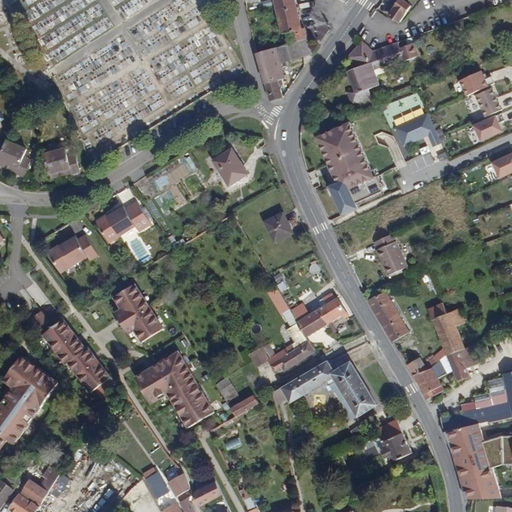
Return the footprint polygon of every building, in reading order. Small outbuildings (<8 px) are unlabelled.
[(286,38),(293,36),(295,45),(303,43),(310,42),(305,29),(295,0),(275,0),(277,7),(286,38)] [(411,0),(397,0),(392,8),(401,14),(411,0)] [(252,23),(258,22),(255,11),(249,13),(252,23)] [(349,66),(355,81),(356,86),(349,88),(353,102),(374,94),(370,85),(381,81),(378,70),(395,64),(396,61),(395,57),(405,54),(406,57),(421,51),(416,38),(410,40),(408,33),(375,45),(363,36),(349,53),(351,54),(360,62),(349,66)] [(306,55),(312,53),(310,42),(303,43),(306,55)] [(287,76),(283,61),(306,55),(303,43),(295,45),(259,53),(273,99),(284,97),(281,87),(285,86),(283,77),(287,76)] [(468,91),(496,78),(492,71),(486,74),(482,66),(461,76),(468,91)] [(503,105),(493,83),(477,90),(487,112),(503,105)] [(310,123),(315,121),(309,104),(306,110),(302,124),(302,128),(310,125),(310,123)] [(507,115),(503,108),(476,121),(483,136),(504,126),(500,118),(507,115)] [(442,139),(429,109),(397,124),(405,141),(430,130),(435,142),(442,139)] [(376,173),(351,118),(318,133),(333,166),(331,167),(337,180),(332,183),(345,210),(360,204),(358,199),(385,187),(378,172),(376,173)] [(26,157),(30,151),(12,140),(0,161),(17,172),(17,174),(23,177),(33,161),(26,157)] [(235,179),(253,167),(237,143),(219,154),(235,179)] [(407,160),(411,172),(434,164),(428,146),(420,148),(422,155),(407,160)] [(76,154),(68,157),(66,148),(45,154),(52,178),(72,172),(72,174),(80,171),(76,154)] [(502,173),(511,168),(511,149),(494,158),(502,173)] [(142,227),(154,219),(139,198),(128,205),(125,201),(114,208),(115,210),(109,215),(107,213),(99,218),(113,239),(139,222),(142,227)] [(275,239),(293,230),(283,210),(265,219),(275,239)] [(0,216),(0,241),(12,233),(1,216),(0,216)] [(390,272),(410,263),(395,229),(376,238),(380,246),(388,262),(386,263),(390,272)] [(91,231),(83,237),(79,231),(69,238),(70,240),(65,243),(64,241),(52,249),(56,255),(58,253),(59,255),(58,259),(66,270),(93,252),(96,256),(104,251),(91,231)] [(178,245),(182,242),(178,235),(174,238),(178,245)] [(380,246),(378,247),(386,263),(388,262),(380,246)] [(280,272),(273,276),(281,291),(288,288),(280,272)] [(165,324),(149,298),(137,279),(116,292),(124,304),(117,308),(130,329),(137,325),(144,337),(165,324)] [(326,290),(330,298),(320,304),(330,320),(347,310),(349,313),(353,311),(341,291),(339,287),(337,288),(335,285),(326,290)] [(394,338),(410,329),(388,288),(371,296),(388,327),(394,338)] [(305,298),(293,305),(300,317),(312,309),(305,298)] [(441,355),(442,358),(452,353),(462,348),(470,344),(460,324),(467,319),(459,303),(448,309),(444,300),(429,307),(439,326),(449,346),(442,349),(444,353),(441,355)] [(320,304),(312,309),(300,317),(308,329),(310,332),(330,320),(320,304)] [(42,322),(49,317),(41,306),(34,311),(42,322)] [(107,376),(109,375),(87,344),(63,314),(44,329),(51,339),(67,359),(69,358),(91,388),(96,385),(103,394),(114,387),(107,376)] [(300,317),(290,323),(298,335),(308,329),(300,317)] [(298,335),(298,336),(286,344),(289,348),(311,334),(310,332),(308,329),(298,335)] [(279,354),(281,359),(275,363),(279,368),(286,363),(289,367),(320,348),(311,334),(289,348),(279,354)] [(469,363),(485,356),(477,340),(470,344),(462,348),(469,363)] [(260,364),(272,357),(275,363),(281,359),(279,354),(274,357),(271,353),(264,341),(257,345),(251,349),(260,364)] [(111,373),(88,343),(87,344),(109,375),(111,373)] [(289,348),(286,344),(271,353),(274,357),(279,354),(289,348)] [(218,408),(192,367),(181,348),(170,355),(138,375),(154,401),(171,390),(192,425),(218,408)] [(474,374),(469,363),(462,348),(452,353),(464,378),(474,374)] [(32,422),(63,379),(26,352),(8,376),(18,384),(0,408),(0,452),(12,436),(19,441),(32,422)] [(421,352),(407,359),(414,372),(439,359),(436,354),(425,359),(421,352)] [(355,359),(337,369),(331,357),(318,364),(292,378),(280,386),(284,395),(289,393),(291,398),(328,378),(330,382),(334,389),(337,391),(344,403),(344,407),(351,419),(372,408),(379,404),(367,381),(355,359)] [(441,358),(439,359),(414,372),(428,396),(445,387),(438,374),(447,369),(441,358)] [(478,407),(443,415),(447,428),(482,420),(511,412),(511,374),(506,376),(511,399),(478,407)] [(491,390),(474,394),(478,407),(511,399),(506,376),(505,374),(488,378),(491,390)] [(226,400),(238,392),(230,379),(217,387),(226,400)] [(275,389),(277,399),(284,395),(280,386),(275,389)] [(236,415),(256,403),(252,396),(232,409),(236,415)] [(399,419),(378,429),(380,434),(386,447),(381,450),(385,459),(391,457),(393,462),(414,452),(399,419)] [(481,420),(447,428),(449,434),(483,426),(481,420)] [(511,431),(505,432),(487,437),(483,426),(449,434),(454,448),(458,447),(459,451),(455,453),(466,487),(486,481),(488,486),(501,486),(495,465),(506,461),(511,461),(511,431)] [(373,440),(378,451),(381,450),(386,447),(380,434),(374,436),(373,440)] [(34,448),(31,448),(27,449),(28,452),(29,463),(36,462),(34,448)] [(49,469),(52,471),(44,482),(52,487),(65,468),(55,461),(49,469)] [(26,471),(18,466),(11,462),(5,470),(20,480),(26,471)] [(156,491),(168,481),(154,464),(142,473),(156,491)] [(201,511),(199,508),(197,505),(196,502),(197,486),(196,483),(191,472),(184,465),(181,467),(184,472),(173,478),(192,511),(195,510),(195,511),(201,511)] [(199,496),(220,485),(212,468),(196,477),(200,485),(199,496)] [(0,478),(2,480),(0,482),(0,501),(3,503),(18,484),(3,474),(0,471),(0,478)] [(44,498),(52,487),(44,482),(32,475),(25,486),(44,498)] [(504,495),(501,486),(488,486),(486,481),(466,487),(468,497),(504,495)] [(253,494),(254,493),(250,484),(241,489),(246,498),(253,494)] [(24,488),(12,507),(20,511),(35,511),(40,506),(41,503),(42,501),(33,494),(24,488)] [(188,511),(179,497),(163,507),(165,511),(188,511)] [(301,511),(298,511),(293,511),(292,510),(286,511),(261,511),(255,498),(248,501),(252,511),(301,511)]
